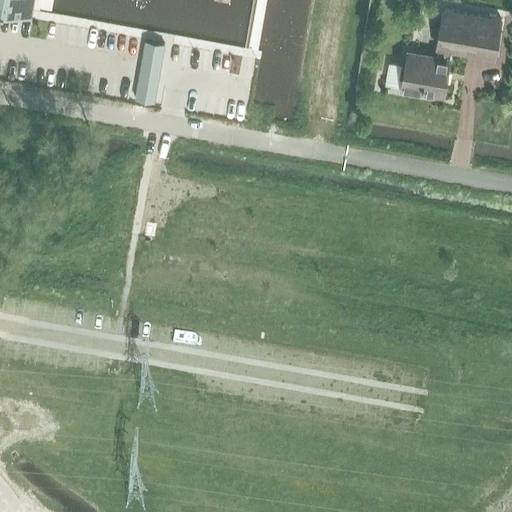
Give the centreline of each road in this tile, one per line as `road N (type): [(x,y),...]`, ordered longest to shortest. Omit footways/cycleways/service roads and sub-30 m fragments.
road 1 (unclassified): [(337,155),(0,96)]
road 2 (unclassified): [(511,186),(344,157)]
